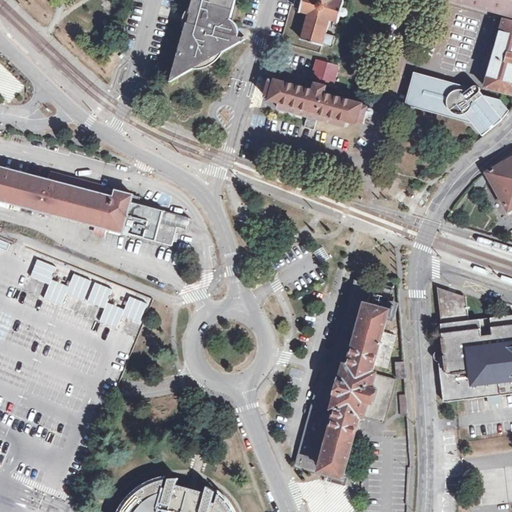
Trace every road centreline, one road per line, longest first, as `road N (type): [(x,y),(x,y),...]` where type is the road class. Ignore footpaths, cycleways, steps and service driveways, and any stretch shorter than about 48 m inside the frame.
road 1 (unclassified): [(424,511),(417,260),(452,184),(511,128)]
road 2 (unclassified): [(0,42),(88,122),(202,193),(234,269),(231,313)]
road 3 (unclassified): [(238,384),(289,511)]
road 4 (unclassified): [(231,313),(198,330),(194,359),(212,381),(238,384)]
